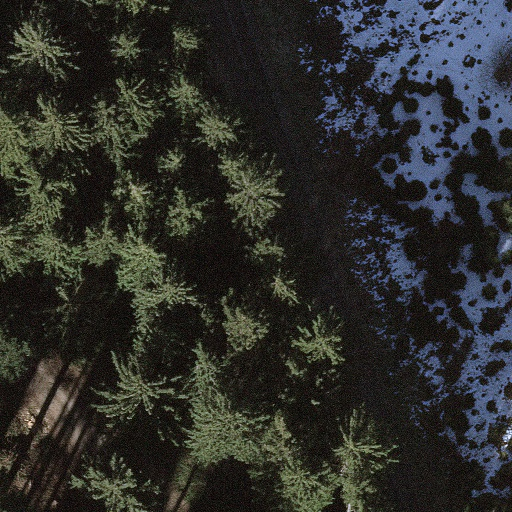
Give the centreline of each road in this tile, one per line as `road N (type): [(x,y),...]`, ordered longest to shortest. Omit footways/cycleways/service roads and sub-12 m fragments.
road 1 (track): [(219,0),(405,511)]
road 2 (track): [(0,341),(59,396),(153,511)]
